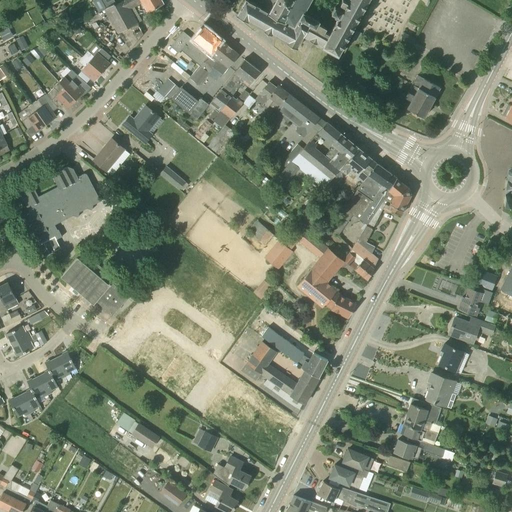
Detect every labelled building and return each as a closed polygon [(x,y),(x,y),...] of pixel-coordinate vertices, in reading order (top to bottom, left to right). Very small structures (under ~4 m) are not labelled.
[(162,0),(127,0),(106,12),(119,36),(138,25),(131,11),(144,4),(148,12),(164,3),(162,0)] [(267,0),(268,0),(267,0),(261,0),(258,6),(246,0),(244,0),(237,15),(297,48),(304,36),(323,46),(322,47),(338,55),(343,47),(360,16),(361,16),(361,15),(360,15),(363,10),(364,10),(365,9),(364,8),(366,3),(368,4),(368,3),(367,2),(368,0),(267,0)] [(154,22),(148,12),(141,16),(149,28),(154,22)] [(138,25),(119,36),(130,50),(143,34),(138,25)] [(78,26),(73,29),(75,32),(77,35),(82,32),(78,26)] [(204,61),(221,40),(215,35),(204,26),(194,38),(193,39),(183,32),(171,46),(179,52),(181,50),(200,66),(204,61)] [(8,29),(1,32),(5,41),(12,37),(8,29)] [(416,40),(404,33),(399,43),(410,49),(416,40)] [(213,68),(222,74),(229,67),(239,54),(221,40),(204,61),(200,66),(209,73),(213,68)] [(48,45),(53,51),(58,47),(53,41),(48,45)] [(11,55),(18,52),(14,43),(7,46),(11,55)] [(39,61),(44,56),(37,48),(30,51),(39,61)] [(83,56),(102,72),(110,63),(101,56),(105,51),(101,48),(97,53),(97,52),(94,56),(88,51),(83,56)] [(30,55),(23,60),(28,66),(35,60),(30,55)] [(78,76),(81,79),(85,74),(94,81),(102,72),(83,56),(78,62),(84,67),(81,71),(82,71),(78,76)] [(209,117),(223,128),(225,125),(243,103),(237,99),(235,100),(231,97),(244,80),(250,84),(261,71),(245,59),(209,104),(215,109),(209,117)] [(17,71),(23,67),(18,60),(12,63),(17,71)] [(4,66),(0,68),(0,77),(8,72),(4,66)] [(199,86),(209,73),(200,66),(191,77),(190,78),(199,86)] [(59,82),(76,100),(85,91),(80,86),(84,82),(81,79),(78,76),(71,69),(59,82)] [(164,74),(165,75),(158,83),(159,84),(154,90),(165,100),(171,93),(173,96),(180,88),(177,86),(182,80),(170,69),(168,71),(167,70),(164,74)] [(405,97),(411,101),(407,108),(413,112),(412,114),(417,117),(418,114),(424,117),(440,88),(417,75),(412,84),(418,88),(414,95),(408,92),(405,97)] [(52,101),(55,104),(58,108),(63,103),(67,108),(76,100),(59,82),(53,87),(54,87),(47,95),(52,101)] [(269,82),(255,100),(256,100),(259,103),(257,105),(262,109),(263,107),(278,88),(276,87),(269,82)] [(267,110),(274,101),(280,105),(289,93),(278,85),(276,87),(278,88),(263,107),(267,110)] [(173,96),(171,99),(196,120),(209,105),(201,98),(198,101),(181,87),(180,88),(173,96)] [(289,93),(280,105),(277,109),(299,127),(296,131),(303,136),(306,132),(307,133),(319,117),(289,93)] [(32,104),(46,124),(56,117),(50,108),(55,104),(52,101),(47,95),(46,94),(32,104)] [(249,108),(256,100),(255,100),(249,95),(243,103),(249,108)] [(37,131),(46,124),(32,104),(18,114),(22,121),(28,129),(33,126),(37,131)] [(123,125),(145,143),(152,134),(146,130),(158,116),(145,106),(138,115),(139,116),(135,121),(130,116),(123,125)] [(212,124),(207,120),(195,136),(200,140),(212,124)] [(291,163),(323,189),(333,178),(358,147),(327,122),(318,132),(340,150),(330,162),(312,146),(315,143),(311,140),(303,149),(291,163)] [(216,136),(227,145),(231,140),(226,137),(231,130),(225,125),(223,128),(216,136)] [(18,137),(22,134),(23,134),(19,127),(14,130),(18,137)] [(2,136),(0,137),(0,149),(3,148),(5,154),(10,151),(2,136)] [(219,155),(227,145),(216,136),(208,147),(219,155)] [(107,171),(125,149),(111,138),(105,146),(93,160),(107,171)] [(291,163),(303,149),(297,144),(285,158),(291,163)] [(358,147),(333,178),(338,182),(343,177),(342,173),(344,171),(354,179),(358,174),(365,180),(377,163),(371,159),(371,158),(358,147)] [(377,163),(365,180),(345,210),(352,215),(366,225),(396,178),(377,163)] [(101,201),(86,173),(78,177),(73,168),(68,166),(55,173),(54,179),(58,187),(39,196),(34,187),(20,194),(31,215),(24,219),(37,246),(38,246),(44,257),(60,249),(56,240),(62,237),(58,230),(57,230),(54,225),(73,215),(78,217),(80,212),(87,208),(92,210),(93,205),(101,201)] [(179,189),(185,182),(167,166),(160,174),(179,189)] [(396,178),(366,225),(351,249),(352,250),(354,251),(361,257),(374,267),(378,260),(371,254),(375,246),(366,242),(383,208),(390,212),(391,210),(401,215),(411,195),(410,188),(396,178)] [(352,215),(345,210),(336,223),(331,230),(339,235),(344,227),(352,215)] [(270,232),(257,221),(248,233),(265,247),(274,237),(269,233),(270,232)] [(493,250),(496,243),(489,240),(486,247),(493,250)] [(293,253),(278,241),(272,247),(276,250),(268,260),(279,270),(293,253)] [(494,251),(500,254),(504,256),(507,250),(497,244),(494,251)] [(125,247),(118,254),(127,262),(134,255),(125,247)] [(298,285),(312,297),(323,306),(325,304),(336,291),(336,290),(326,281),(335,271),(338,267),(344,261),(329,248),(311,270),(311,269),(298,285)] [(374,267),(361,257),(354,251),(352,250),(344,261),(347,264),(368,281),(374,267)] [(112,283),(115,279),(85,253),(80,259),(77,257),(61,276),(93,305),(96,301),(113,316),(129,297),(112,283)] [(186,268),(176,261),(163,278),(173,285),(186,268)] [(497,275),(476,267),(470,282),(492,290),(497,275)] [(195,275),(186,268),(173,285),(183,293),(195,275)] [(511,268),(501,290),(511,295),(511,268)] [(205,283),(195,275),(183,293),(193,300),(205,283)] [(0,286),(0,295),(5,304),(7,310),(19,304),(8,282),(0,286)] [(215,290),(205,283),(193,300),(203,307),(215,290)] [(458,309),(476,315),(479,308),(476,307),(482,293),(468,288),(465,298),(462,297),(458,309)] [(225,297),(215,290),(203,307),(213,314),(225,297)] [(349,317),(355,304),(338,295),(339,294),(336,291),(325,304),(332,307),(331,309),(349,317)] [(235,305),(225,297),(213,314),(223,322),(235,305)] [(28,315),(37,310),(34,305),(25,309),(28,315)] [(245,312),(235,305),(223,322),(233,329),(245,312)] [(39,313),(42,319),(48,316),(49,316),(44,311),(39,313)] [(488,312),(485,322),(494,325),(498,316),(488,312)] [(12,318),(14,323),(22,319),(19,314),(12,318)] [(31,324),(37,321),(34,316),(28,319),(31,324)] [(494,325),(485,322),(472,317),(469,323),(455,318),(449,333),(473,341),(477,329),(492,335),(495,326),(494,325)] [(6,327),(14,323),(12,318),(3,322),(6,327)] [(12,345),(30,336),(28,331),(26,332),(22,326),(6,334),(12,345)] [(297,363),(301,357),(304,353),(294,346),(268,327),(261,336),(265,338),(282,351),(281,352),(297,363)] [(40,346),(47,343),(40,330),(34,334),(37,339),(40,346)] [(30,336),(12,345),(18,356),(34,348),(30,341),(32,340),(30,336)] [(162,344),(152,337),(139,354),(150,361),(162,344)] [(319,377),(309,371),(298,386),(271,366),(281,352),(282,351),(265,338),(242,370),(257,381),(261,374),(291,395),(290,395),(304,403),(314,386),(319,378),(319,377)] [(455,371),(463,352),(444,343),(442,350),(444,351),(439,364),(455,371)] [(172,351),(162,344),(150,361),(159,368),(172,351)] [(182,359),(172,351),(159,368),(169,376),(182,359)] [(56,358),(66,376),(70,374),(69,372),(76,368),(68,352),(56,358)] [(319,377),(328,360),(313,353),(309,362),(301,357),(297,363),(309,371),(319,377)] [(45,363),(49,371),(54,379),(60,376),(62,378),(66,376),(56,358),(45,363)] [(192,366),(182,359),(169,376),(179,383),(192,366)] [(202,373),(192,366),(179,383),(189,390),(202,373)] [(69,372),(70,374),(72,378),(78,372),(76,368),(69,372)] [(58,387),(54,379),(49,371),(38,376),(48,395),(53,392),(51,390),(58,387)] [(457,382),(441,376),(432,373),(429,382),(432,383),(426,399),(448,407),(449,405),(450,406),(452,405),(456,394),(455,392),(454,391),(457,382)] [(44,397),(48,395),(38,376),(27,382),(31,389),(37,398),(43,395),(44,397)] [(233,381),(227,390),(241,400),(247,391),(233,381)] [(40,405),(37,398),(31,389),(20,395),(30,413),(34,411),(33,409),(40,405)] [(227,390),(220,399),(234,408),(241,400),(227,390)] [(27,415),(30,413),(20,395),(10,400),(18,417),(25,413),(26,415),(27,415)] [(220,399),(214,407),(228,417),(234,408),(220,399)] [(438,406),(419,400),(417,405),(411,403),(407,414),(432,423),(438,406)] [(214,407),(208,416),(221,426),(228,417),(214,407)] [(129,430),(135,418),(123,412),(117,424),(129,430)] [(277,413),(271,421),(284,431),(291,423),(277,413)] [(400,434),(420,441),(426,443),(434,446),(441,426),(432,423),(407,414),(400,434)] [(495,426),(497,419),(488,415),(485,423),(495,426)] [(139,423),(135,420),(128,431),(132,434),(139,423)] [(498,420),(496,427),(507,430),(509,424),(498,420)] [(271,421),(264,430),(278,440),(284,431),(271,421)] [(132,434),(152,448),(159,437),(139,423),(132,434)] [(258,439),(271,449),(278,440),(264,430),(258,439)] [(1,451),(13,457),(23,438),(11,432),(1,451)] [(204,432),(198,444),(198,445),(211,451),(217,438),(204,432)] [(511,435),(507,434),(503,445),(511,448),(511,435)] [(417,445),(398,438),(393,452),(404,455),(403,458),(409,460),(410,457),(413,458),(415,450),(420,452),(422,447),(417,446),(417,445)] [(251,448),(265,458),(271,449),(258,439),(251,448)] [(31,453),(33,444),(27,443),(25,451),(31,453)] [(445,449),(434,446),(426,443),(424,451),(442,457),(445,449)] [(343,461),(347,463),(369,471),(374,459),(348,449),(347,452),(345,452),(343,457),(345,458),(343,461)] [(91,459),(84,455),(79,465),(86,468),(91,459)] [(231,482),(244,489),(250,476),(238,470),(242,462),(231,456),(225,468),(218,464),(213,474),(229,486),(231,482)] [(390,456),(386,464),(406,472),(410,462),(390,456)] [(39,472),(43,464),(36,460),(32,468),(39,472)] [(358,488),(361,480),(363,477),(366,478),(369,471),(347,463),(345,469),(335,465),(333,468),(332,467),(330,473),(331,473),(330,477),(358,488)] [(0,497),(0,505),(9,510),(17,492),(11,489),(11,481),(19,469),(11,465),(4,476),(0,485),(5,487),(0,497)] [(113,474),(106,470),(103,476),(110,480),(113,474)] [(508,474),(496,470),(492,483),(504,487),(504,486),(506,480),(508,474)] [(232,489),(215,480),(210,490),(221,495),(216,506),(228,511),(231,511),(238,501),(229,496),(232,489)] [(169,481),(160,493),(178,506),(186,495),(169,481)] [(333,501),(337,493),(360,501),(362,495),(339,486),(338,488),(323,481),(317,494),(333,501)] [(18,492),(17,492),(9,510),(12,511),(21,511),(26,504),(29,506),(32,499),(36,493),(39,485),(34,482),(27,496),(18,492)] [(448,490),(434,485),(433,485),(431,491),(446,496),(448,490)] [(427,502),(428,500),(430,493),(421,490),(418,499),(427,502)] [(44,511),(46,510),(47,506),(38,501),(41,495),(36,493),(32,499),(35,501),(32,507),(29,511),(44,511)] [(440,504),(442,497),(430,493),(428,500),(440,504)] [(294,495),(285,511),(325,511),(327,509),(294,495)] [(62,511),(65,507),(51,499),(47,506),(46,510),(44,511),(62,511)]
